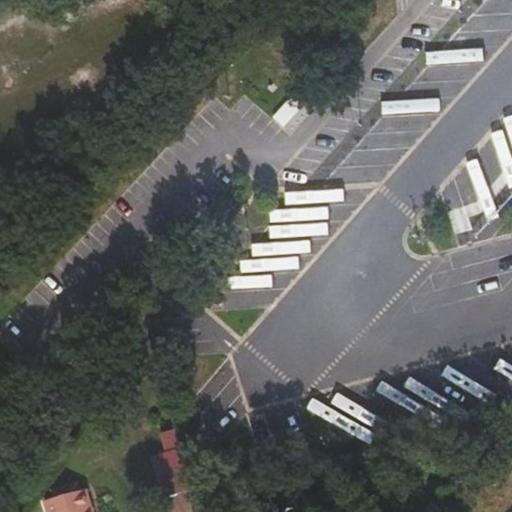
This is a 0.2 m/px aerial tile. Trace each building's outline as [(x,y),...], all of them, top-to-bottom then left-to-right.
[(109,122),(99,128),(114,153),(124,146),(109,122)] [(56,326),(34,307),(10,334),(32,353),(56,326)] [(166,452),(181,448),(176,429),(160,433),(166,452)] [(195,489),(183,447),(181,448),(166,452),(151,456),(164,498),(195,489)] [(47,511),(91,511),(85,489),(44,501),(47,511)]
